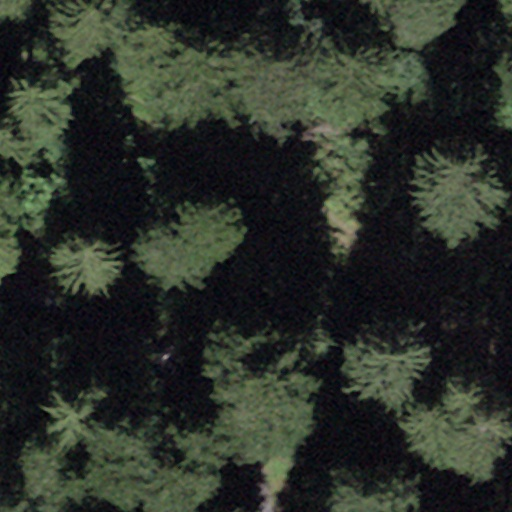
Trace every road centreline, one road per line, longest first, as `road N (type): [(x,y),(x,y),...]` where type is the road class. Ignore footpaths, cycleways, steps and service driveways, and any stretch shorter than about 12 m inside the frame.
road 1 (track): [(511,327),(451,282),(136,111),(0,59)]
road 2 (track): [(0,284),(114,324),(172,364),(239,440),(266,511)]
